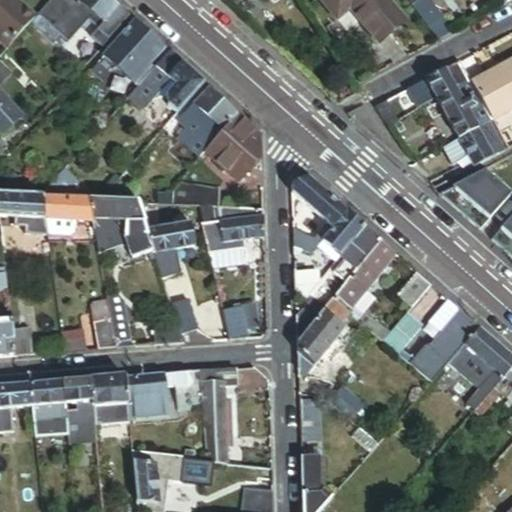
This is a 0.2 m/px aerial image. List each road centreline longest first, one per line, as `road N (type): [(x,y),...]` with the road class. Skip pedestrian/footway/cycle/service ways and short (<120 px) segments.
road 1 (tertiary): [(273,98),(511,310)]
road 2 (residential): [(0,372),(282,351)]
road 3 (residential): [(273,98),(282,351)]
road 4 (residential): [(511,14),(359,93)]
road 5 (residential): [(282,351),(287,511)]
road 6 (tertiary): [(166,0),(273,98)]
